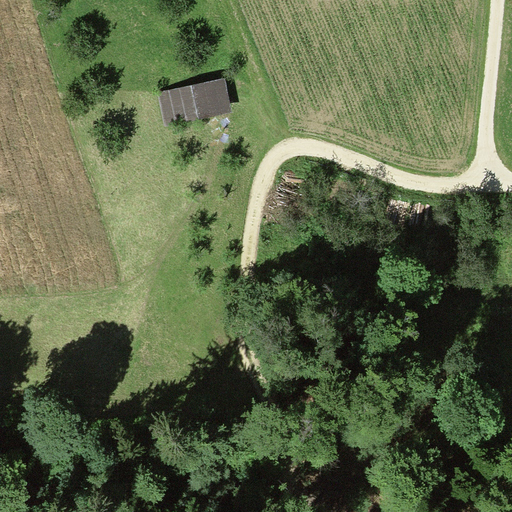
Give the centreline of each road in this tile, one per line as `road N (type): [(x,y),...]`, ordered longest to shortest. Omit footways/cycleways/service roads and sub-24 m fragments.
road 1 (track): [(485,187),(394,180),(295,148),(277,161),(258,201),(244,283),(244,376),(264,508)]
road 2 (track): [(485,187),(497,0)]
